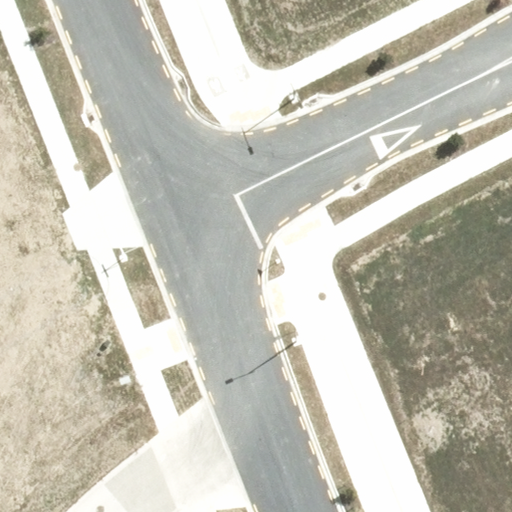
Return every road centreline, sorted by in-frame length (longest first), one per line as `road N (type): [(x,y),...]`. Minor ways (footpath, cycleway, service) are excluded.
road 1 (residential): [(511,59),(185,218)]
road 2 (residential): [(185,218),(95,0)]
road 3 (residential): [(267,428),(185,218)]
road 4 (residential): [(114,511),(183,464),(267,428)]
